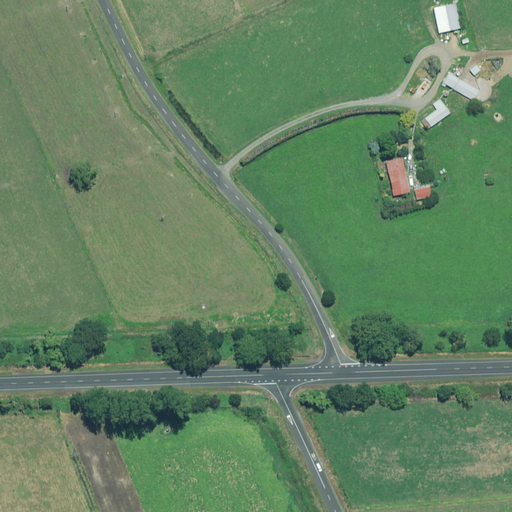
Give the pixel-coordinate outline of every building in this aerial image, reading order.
[(460,29),(455,4),(433,9),(439,34),(460,29)] [(481,71),(476,65),(470,71),(474,76),(481,71)] [(478,91),(449,74),(443,84),(473,101),(478,91)] [(450,114),(440,100),(433,105),(436,110),(421,122),(427,130),(450,114)] [(410,193),(402,158),(385,162),(393,196),(410,193)] [(431,197),(429,187),(414,190),(416,200),(431,197)]
